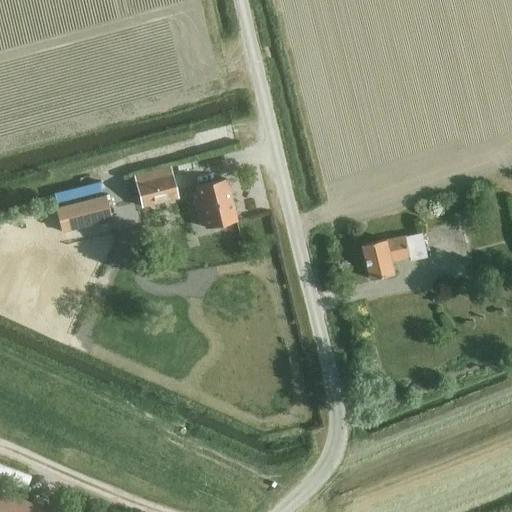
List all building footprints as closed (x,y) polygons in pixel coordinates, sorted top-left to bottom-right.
[(130,177),(137,207),(176,197),(169,167),(130,177)] [(205,228),(235,220),(225,178),(195,186),(196,192),(192,193),(199,223),(204,222),(205,228)] [(67,204),(57,207),(63,232),(73,229),(67,204)] [(411,260),(428,256),(422,232),(387,240),(387,239),(363,244),(372,279),(395,274),(392,260),(410,256),(411,260)] [(58,511),(0,490),(0,511),(58,511)]
